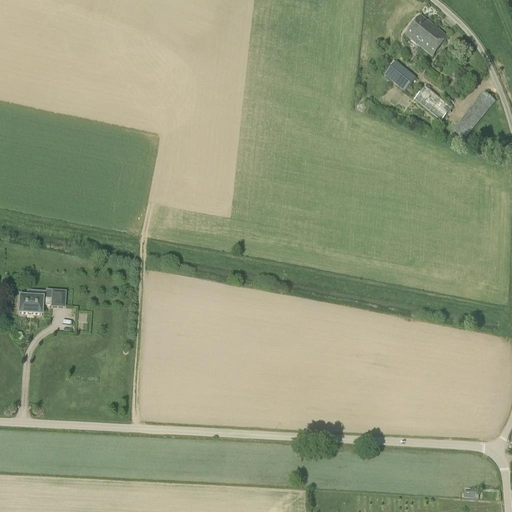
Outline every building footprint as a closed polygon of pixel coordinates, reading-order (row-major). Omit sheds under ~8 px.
[(432,58),(448,39),(421,17),(406,37),(432,58)] [(416,79),(395,63),(384,77),(404,93),(416,79)] [(414,101),(440,123),(452,109),(425,87),(414,101)] [(464,141),(495,102),(484,93),(452,132),(464,141)] [(40,315),(41,315),(41,305),(50,306),(50,307),(63,308),(64,292),(51,292),(51,299),(41,298),(20,297),(19,297),(18,313),(18,314),(19,314),(40,315)]
